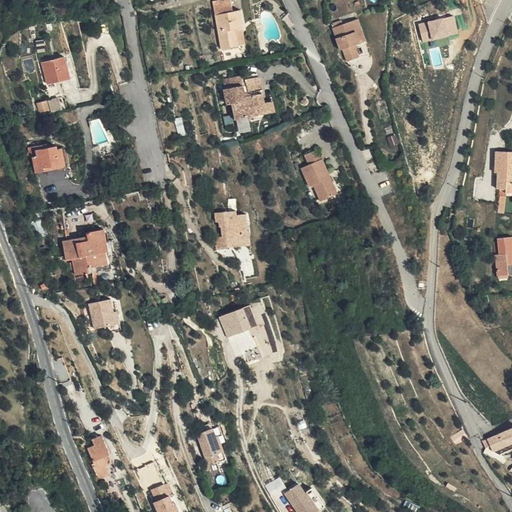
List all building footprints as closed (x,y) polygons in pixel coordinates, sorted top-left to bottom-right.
[(215,15),(231,12),(229,0),(222,0),(213,2),(215,15)] [(240,10),(231,12),(215,15),(221,49),(233,47),(230,30),(236,29),(242,28),(243,28),(240,10)] [(355,16),(351,18),(356,30),(354,30),(358,41),(365,38),(355,16)] [(356,30),(351,18),(342,22),(340,17),(331,21),(333,25),(330,27),(339,49),(341,48),(346,61),(358,56),(353,44),(358,41),(354,30),(356,30)] [(244,45),(242,28),(236,29),(239,46),(244,45)] [(230,30),(233,47),(239,46),(236,29),(230,30)] [(60,52),(39,59),(45,80),(67,73),(60,52)] [(242,84),(241,80),(240,75),(219,80),(220,89),(242,84)] [(256,76),(241,80),(242,84),(220,89),(224,105),(228,103),(231,120),(270,112),(268,102),(260,103),(258,91),(259,90),(256,76)] [(56,162),(53,146),(53,143),(43,144),(43,142),(24,145),(26,154),(29,154),(31,170),(40,169),(39,165),(56,162)] [(58,146),(53,146),(56,162),(39,165),(40,169),(61,164),(58,146)] [(313,186),(321,202),(338,195),(330,178),(327,180),(319,162),(322,160),(318,149),(304,156),(308,166),(300,169),(309,188),(313,186)] [(511,194),(511,152),(494,151),(493,166),(498,167),(498,174),(495,173),(494,189),(503,189),(502,193),(511,194)] [(330,178),(322,160),(319,162),(327,180),(330,178)] [(240,223),(247,222),(246,212),(235,213),(235,208),(214,210),(214,219),(220,219),(221,235),(214,235),(214,247),(226,246),(226,239),(243,237),(242,229),(240,229),(240,223)] [(248,245),(247,222),(240,223),(240,229),(242,229),(243,237),(226,239),(226,246),(248,245)] [(86,238),(79,240),(60,243),(64,261),(72,259),(75,276),(108,270),(104,252),(101,253),(99,242),(105,241),(102,228),(85,231),(86,234),(86,238)] [(495,239),(495,242),(496,259),(492,259),(493,278),(503,277),(508,238),(495,239)] [(509,238),(508,238),(503,277),(511,276),(509,238)] [(101,253),(104,252),(107,251),(105,241),(99,242),(101,253)] [(117,328),(114,316),(111,303),(89,309),(96,335),(109,331),(117,328)] [(219,314),(227,336),(259,325),(251,303),(219,314)] [(118,315),(114,316),(117,328),(109,331),(110,338),(123,334),(118,315)] [(511,440),(511,425),(494,433),(479,440),(482,448),(487,446),(490,452),(511,440)] [(463,437),(459,429),(447,435),(452,444),(463,437)] [(213,460),(214,468),(223,466),(217,441),(214,441),(212,434),(197,437),(202,462),(213,460)] [(86,448),(91,459),(92,463),(90,464),(95,478),(105,474),(102,465),(109,462),(106,454),(107,454),(100,435),(91,438),(93,444),(86,448)] [(204,471),(214,468),(213,460),(202,462),(204,471)] [(110,462),(109,462),(102,465),(105,474),(113,471),(110,462)] [(267,484),(271,492),(286,485),(281,476),(267,484)] [(310,511),(315,509),(303,490),(297,480),(283,489),(288,496),(297,511),(310,511)] [(154,502),(166,496),(162,485),(149,490),(154,502)] [(310,486),(303,490),(315,509),(321,505),(310,486)] [(170,506),(166,496),(154,502),(159,511),(156,511),(175,511),(172,505),(170,506)]
